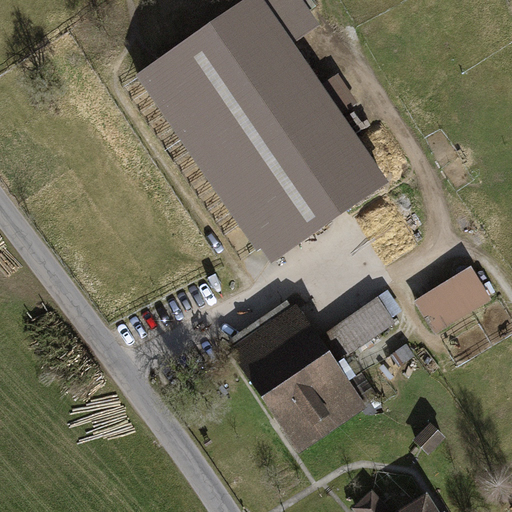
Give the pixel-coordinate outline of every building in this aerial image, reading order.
[(302,0),(242,0),(135,74),(257,251),(260,248),(270,262),(389,181),(342,114),(358,103),(338,73),(322,84),(293,42),(319,23),(302,0)] [(399,218),(371,234),(388,264),(416,248),(399,218)] [(471,266),(414,301),(435,335),(492,300),(471,266)] [(389,290),(319,337),(337,363),(396,323),(392,317),(402,310),(389,290)] [(231,347),(228,349),(299,453),(367,407),(337,363),(319,337),(296,303),(291,306),(287,300),(226,341),(231,347)] [(446,437),(430,422),(413,440),(429,455),(446,437)] [(439,511),(426,492),(394,511),(391,511),(371,489),(352,508),(355,511),(439,511)]
